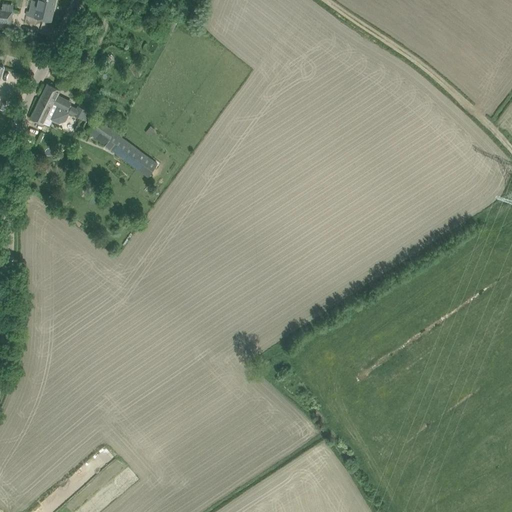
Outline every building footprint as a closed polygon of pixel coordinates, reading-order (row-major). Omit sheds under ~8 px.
[(27,11),(26,15),(51,21),(55,0),(37,0),(38,1),(33,0),(32,0),(30,11),(27,11)] [(0,21),(11,23),(13,10),(0,8),(0,21)] [(45,88),(40,98),(39,101),(41,102),(42,100),(46,102),(48,101),(54,104),(69,112),(70,112),(86,121),(91,112),(78,105),(77,108),(70,105),(72,102),(58,95),(61,89),(48,83),(45,88)] [(39,101),(31,118),(43,124),(44,122),(50,125),(53,119),(59,122),(65,120),(69,112),(54,104),(48,101),(46,102),(42,100),(41,102),(39,101)] [(148,177),(158,163),(97,117),(87,131),(148,177)] [(91,187),(84,191),(89,199),(96,196),(91,187)]
